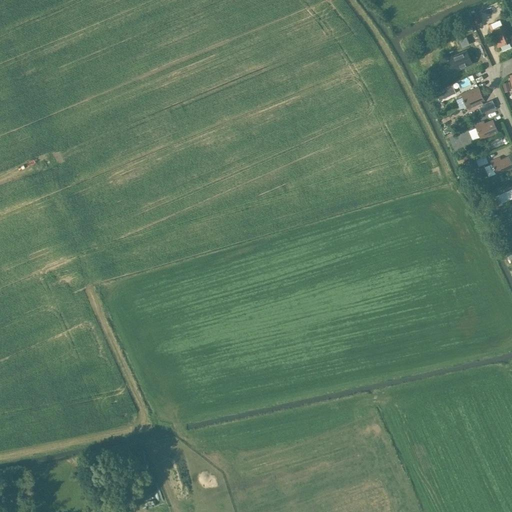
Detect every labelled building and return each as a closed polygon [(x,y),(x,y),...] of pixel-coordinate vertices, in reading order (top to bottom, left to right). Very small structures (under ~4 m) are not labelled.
[(511,40),(505,24),(490,30),(497,47),(511,40)] [(469,44),(466,38),(460,40),(463,47),(469,44)] [(472,64),(466,51),(448,59),(454,71),(472,64)] [(473,83),(470,76),(456,82),(459,89),(473,83)] [(484,102),(478,87),(461,94),(467,109),(484,102)] [(446,89),(437,93),(440,101),(450,97),(446,89)] [(492,99),(478,105),(482,114),(496,107),(492,99)] [(498,132),(493,121),(484,124),(483,122),(475,125),(481,140),(498,132)] [(469,153),(462,155),(465,162),(472,159),(469,153)] [(479,166),(488,162),(486,155),(476,159),(479,166)] [(499,158),(491,161),(497,176),(511,169),(511,163),(509,157),(501,160),(499,158)] [(511,197),(511,189),(496,196),(499,203),(511,197)] [(511,241),(503,245),(506,250),(511,247),(511,241)]
